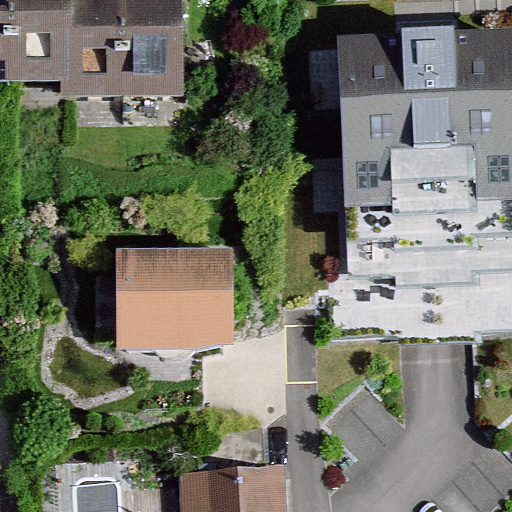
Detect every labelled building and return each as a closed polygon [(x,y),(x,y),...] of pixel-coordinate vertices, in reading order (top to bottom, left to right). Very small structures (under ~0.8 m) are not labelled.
[(9,0),(0,0),(0,80),(9,80),(9,0)] [(9,0),(9,80),(61,80),(66,80),(66,0),(9,0)] [(122,95),(122,0),(66,0),(66,80),(61,80),(61,95),(122,95)] [(183,96),(182,0),(122,0),(122,95),(183,96)] [(499,37),(311,47),(324,283),(511,273),(499,37)] [(234,248),(116,248),(116,349),(234,349),(234,248)] [(286,511),(284,474),(179,480),(180,511),(286,511)]
